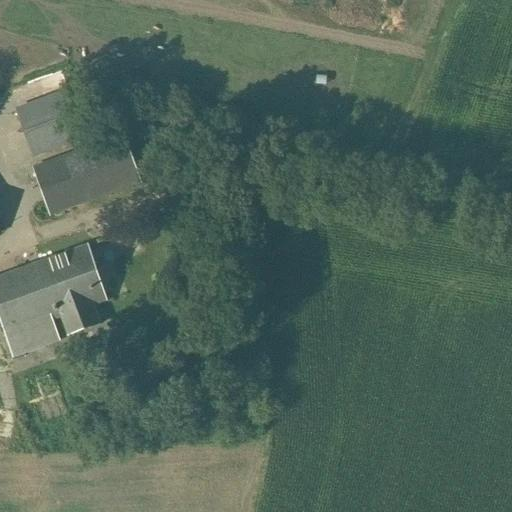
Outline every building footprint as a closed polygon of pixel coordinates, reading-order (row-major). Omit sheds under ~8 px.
[(74,90),(16,111),(33,157),(90,136),(74,90)] [(66,157),(33,169),(50,216),(142,183),(125,136),(112,141),(95,147),(81,152),(66,157)] [(88,246),(39,263),(58,319),(62,318),(68,336),(100,325),(93,307),(106,302),(88,246)] [(58,319),(39,263),(0,277),(0,320),(12,357),(58,340),(51,321),(58,319)] [(26,502),(58,494),(54,478),(22,485),(26,502)]
